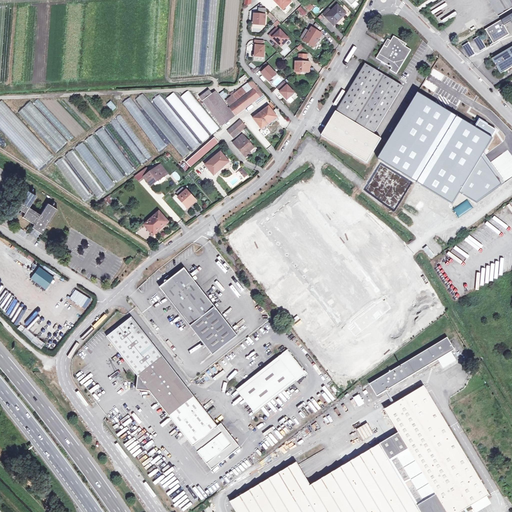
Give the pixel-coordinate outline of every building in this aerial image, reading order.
[(289,0),(273,0),(283,9),(291,1),(289,0)] [(511,0),(488,0),(498,17),(511,7),(511,0)] [(312,6),(307,1),(304,4),(309,9),(312,6)] [(329,8),(323,14),(333,24),(338,19),(339,20),(346,13),(338,5),(332,11),(329,8)] [(457,18),(463,23),(475,10),(469,5),(457,18)] [(307,13),(301,7),(298,10),(304,16),(307,13)] [(254,23),(265,24),(266,8),(259,8),(258,14),(254,14),(254,23)] [(493,38),(496,42),(509,34),(507,30),(508,30),(507,28),(506,28),(504,25),(505,25),(505,24),(511,21),(511,13),(486,28),(492,39),(493,38)] [(281,46),(289,39),(280,30),(277,28),(269,35),(272,38),(273,38),(278,42),(281,46)] [(306,29),(301,38),(314,46),(317,41),(318,41),(320,37),(322,34),(314,29),(311,32),(310,31),(306,29)] [(406,43),(394,36),(387,47),(384,45),(376,58),(392,67),(390,70),(396,73),(410,50),(405,46),(406,43)] [(264,46),(264,41),(255,40),(255,45),(256,45),(255,56),(264,57),(265,46),(264,46)] [(511,46),(492,59),(500,73),(511,66),(511,46)] [(307,55),(299,55),(299,62),(296,62),(295,72),(309,73),(310,63),(307,62),(307,55)] [(276,74),(266,63),(259,69),(262,72),(262,73),(269,81),(276,74)] [(365,63),(336,111),(374,134),(403,86),(365,63)] [(263,95),(253,80),(246,86),(245,84),(243,86),(244,87),(226,101),(231,107),(230,108),(236,115),(263,95)] [(284,81),(277,87),(281,91),(280,92),(287,99),(291,96),(292,97),(295,93),(284,81)] [(191,150),(219,129),(189,90),(180,97),(176,91),(165,99),(161,93),(153,99),(191,150)] [(143,107),(149,101),(142,94),(136,100),(143,107)] [(236,115),(230,108),(225,112),(211,95),(203,101),(222,126),(236,115)] [(124,102),(158,152),(165,147),(131,97),(124,102)] [(41,111),(45,107),(39,99),(34,102),(41,111)] [(0,102),(0,127),(37,171),(52,157),(3,100),(0,102)] [(67,142),(30,102),(19,112),(55,153),(67,142)] [(111,102),(108,104),(112,111),(116,108),(111,102)] [(459,115),(440,103),(437,108),(429,103),(405,143),(397,139),(382,164),(389,169),(380,184),(414,205),(439,165),(446,170),(457,153),(449,148),(463,124),(457,120),(459,115)] [(269,107),(254,118),(264,131),(273,123),(272,121),(277,117),(269,107)] [(381,138),(336,111),(321,135),(367,162),(381,138)] [(142,164),(151,157),(124,120),(119,124),(121,127),(117,130),(142,164)] [(235,125),(228,131),(233,137),(239,131),(235,125)] [(75,169),(95,198),(135,170),(105,128),(74,149),(66,155),(76,168),(75,169)] [(243,135),(235,142),(239,146),(237,148),(246,157),(251,153),(249,151),(254,147),(243,135)] [(215,138),(186,163),(190,167),(219,143),(215,138)] [(221,152),(206,165),(214,175),(223,167),(222,166),(228,160),(221,152)] [(185,161),(180,165),(185,172),(190,167),(185,161)] [(161,165),(158,167),(165,176),(168,174),(161,165)] [(158,167),(145,177),(150,185),(159,178),(160,179),(165,176),(158,167)] [(247,175),(242,169),(239,171),(245,177),(247,175)] [(186,191),(183,188),(177,193),(180,197),(179,198),(188,208),(196,201),(187,191),(186,191)] [(36,196),(27,190),(15,207),(24,213),(22,217),(33,225),(31,228),(41,234),(57,210),(47,204),(40,215),(28,208),(36,196)] [(108,196),(97,204),(100,208),(103,205),(102,204),(104,203),(107,206),(112,202),(108,196)] [(159,212),(145,226),(152,233),(158,228),(159,230),(168,222),(159,212)] [(41,234),(31,228),(28,233),(37,240),(41,234)] [(54,278),(38,267),(30,279),(45,290),(54,278)] [(238,335),(184,269),(169,281),(165,284),(160,288),(214,354),(238,335)] [(91,300),(75,290),(69,299),(85,309),(91,300)] [(133,317),(108,337),(139,376),(138,384),(142,390),(150,390),(194,445),(219,426),(133,317)] [(18,329),(31,342),(35,338),(25,328),(25,329),(21,325),(18,329)] [(35,338),(31,342),(40,349),(43,345),(35,338)] [(448,338),(370,384),(378,395),(385,391),(388,389),(455,349),(448,338)] [(288,350),(238,390),(256,413),(304,375),(305,376),(308,374),(306,370),(304,371),(288,350)] [(393,404),(385,409),(399,433),(311,485),(297,462),(231,502),(237,511),(460,511),(490,494),(429,392),(428,391),(427,389),(426,388),(425,386),(396,403),(393,404)] [(385,391),(393,404),(396,403),(388,389),(385,391)] [(223,423),(219,426),(194,445),(213,469),(242,447),(223,423)] [(368,423),(357,429),(364,440),(374,434),(368,423)]
